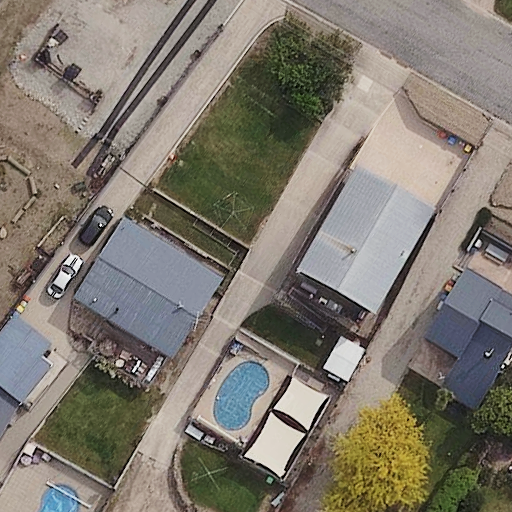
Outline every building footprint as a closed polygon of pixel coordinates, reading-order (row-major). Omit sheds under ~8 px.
[(348,178),(290,287),(367,328),(425,219),(348,178)] [(120,221),(66,309),(169,371),(222,284),(120,221)] [(511,301),(462,275),(417,359),(448,376),(438,396),(475,416),(511,348),(511,301)] [(11,313),(0,328),(0,386),(22,402),(60,347),(11,313)] [(378,350),(348,331),(322,372),(352,390),(378,350)]
